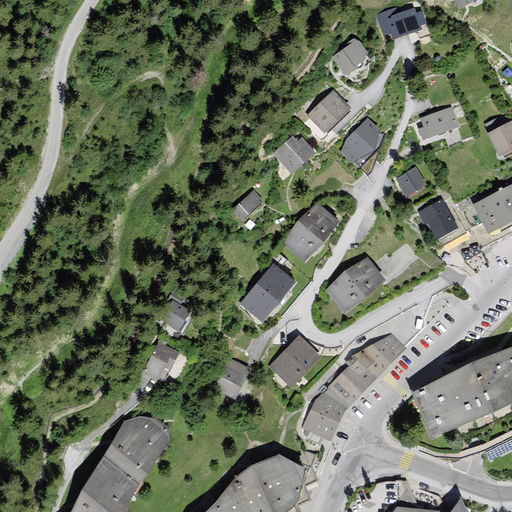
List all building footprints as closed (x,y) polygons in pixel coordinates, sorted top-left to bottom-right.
[(455,0),(460,9),(475,0),(455,0)] [(417,11),(393,20),(390,12),(378,18),(387,39),(395,37),(397,43),(425,33),(430,27),(425,14),(419,16),(417,11)] [(355,38),(331,58),(346,76),(365,60),(363,57),(368,53),(355,38)] [(332,90),(308,115),(328,134),(352,109),(332,90)] [(453,106),(420,118),(423,127),(418,128),(421,136),(424,137),(425,140),(460,128),(453,106)] [(497,117),(485,123),(488,129),(500,122),(497,117)] [(340,152),(360,168),(381,148),(386,135),(367,119),(340,152)] [(511,119),(487,132),(500,156),(511,150),(511,119)] [(292,137),(274,154),(291,172),(314,152),(301,138),(297,142),(292,137)] [(416,168),(396,179),(407,197),(426,185),(416,168)] [(511,181),(473,202),(489,233),(506,224),(511,221),(511,181)] [(253,190),(231,209),(242,221),(264,201),(253,190)] [(442,198),(419,212),(425,223),(427,221),(435,234),(436,239),(438,240),(459,228),(451,213),(442,198)] [(510,233),(506,224),(489,233),(473,202),(451,213),(459,228),(438,240),(449,255),(459,250),(462,257),(510,233)] [(317,204),(284,242),(304,259),(337,222),(317,204)] [(365,256),(326,291),(346,314),(385,279),(365,256)] [(272,262),(239,302),(263,322),(296,282),(272,262)] [(172,300),(160,319),(178,330),(189,311),(172,300)] [(299,426),(330,440),(341,423),(349,406),(353,402),(405,348),(390,331),(343,361),(347,366),(316,395),(309,408),(307,411),(299,426)] [(298,336),(270,366),(291,386),(320,357),(298,336)] [(179,353),(155,341),(141,370),(158,379),(160,374),(167,377),(179,353)] [(511,349),(467,369),(414,393),(434,440),(511,405),(511,349)] [(249,369),(223,357),(209,385),(234,398),(249,369)] [(125,511),(138,486),(169,440),(166,427),(146,414),(122,419),(83,491),(69,511),(125,511)] [(302,449),(297,463),(304,466),(298,501),(286,511),(300,511),(298,506),(311,500),(305,488),(318,481),(312,468),(317,455),(302,449)] [(286,511),(298,501),(304,466),(297,463),(279,455),(254,465),(235,476),(206,511),(286,511)] [(466,511),(456,497),(445,511),(441,511),(403,508),(399,511),(466,511)]
